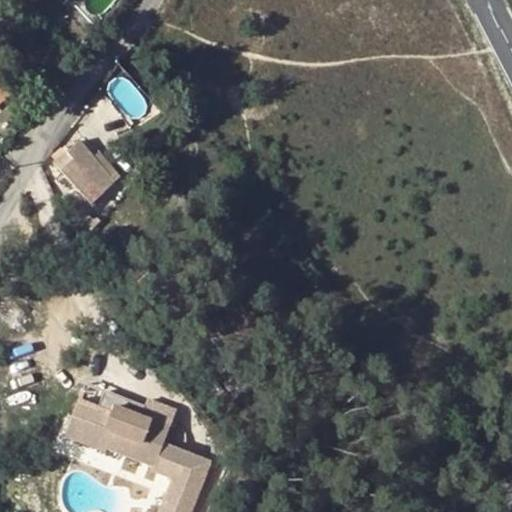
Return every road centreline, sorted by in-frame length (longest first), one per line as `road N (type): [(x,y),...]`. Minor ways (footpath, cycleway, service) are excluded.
road 1 (residential): [(0,212),(67,87),(137,0)]
road 2 (unknown): [(22,175),(135,397)]
